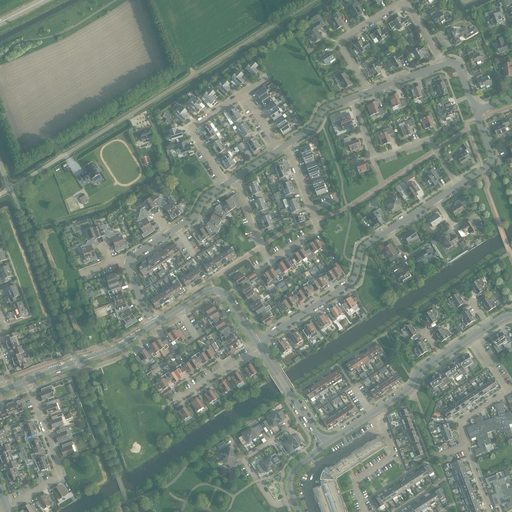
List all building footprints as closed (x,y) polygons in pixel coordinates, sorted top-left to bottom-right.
[(355,3),(348,8),(354,18),(361,14),(357,7),(360,5),(357,0),(356,0),(354,2),(355,3)] [(501,17),(504,16),(501,9),(498,11),(499,13),(494,15),(494,14),(489,15),(493,26),(501,23),(500,20),(502,19),(501,17)] [(429,13),(432,18),(435,23),(440,20),(442,24),(448,20),(444,15),(443,15),(441,12),(437,15),(434,10),(429,13)] [(335,18),(330,21),(336,30),(343,25),(338,18),(341,17),(338,11),(333,15),(335,18)] [(408,24),(405,19),(401,21),(399,17),(392,22),(394,25),(395,24),(399,30),(405,26),(408,24)] [(308,32),(314,43),(322,38),(317,30),(322,27),(316,18),(311,21),(315,27),(308,32)] [(447,31),(454,43),(456,42),(457,45),(461,42),(459,38),(463,35),(466,39),(478,32),(475,26),(468,31),(465,27),(458,31),(456,29),(454,30),(452,28),(447,31)] [(380,29),(372,34),(374,37),(375,36),(379,42),(385,38),(389,36),(385,31),(382,33),(380,29)] [(505,44),(502,38),(496,40),(498,46),(497,46),(500,54),(510,50),(507,43),(505,44)] [(360,54),(366,50),(370,47),(367,42),(363,44),(361,41),(354,45),(356,48),(357,48),(360,54)] [(415,58),(417,61),(424,57),(422,53),(425,51),(422,46),(418,48),(412,52),(416,58),(415,58)] [(467,51),(471,63),(476,61),(477,64),(484,62),(481,56),(480,57),(478,53),(474,55),(472,49),(467,51)] [(324,52),(319,56),(320,59),(322,58),(326,64),(330,62),(331,63),(336,61),(330,52),(326,55),(324,52)] [(403,59),(400,54),(396,56),(390,60),(394,66),(393,67),(395,70),(402,65),(400,61),(403,59)] [(368,60),(362,63),(365,69),(371,66),(368,60)] [(254,76),(258,71),(255,69),(258,66),(252,61),(245,69),(254,76)] [(375,64),(369,68),(373,74),(372,74),(374,77),(381,73),(379,69),(382,67),(379,62),(375,64)] [(239,86),(244,80),(241,78),(243,75),(238,71),(231,78),(239,86)] [(340,71),(333,76),(335,79),(338,78),(345,88),(351,84),(345,73),(342,75),(340,71)] [(475,75),(480,86),(485,84),(486,88),(492,86),(490,80),(488,80),(487,77),(482,78),(480,73),(475,75)] [(436,89),(439,96),(440,95),(441,96),(448,94),(443,81),(441,82),(440,79),(434,81),(435,85),(436,84),(438,88),(436,89)] [(225,95),(230,90),(227,87),(229,84),(224,80),(217,87),(225,95)] [(260,100),(268,94),(264,87),(255,93),(260,100)] [(418,87),(410,90),(414,100),(419,98),(421,100),(426,98),(424,92),(421,93),(418,87)] [(211,104),(216,99),(213,96),(215,94),(210,89),(203,97),(211,104)] [(268,94),(260,100),(265,107),(273,101),(268,94)] [(399,108),(407,105),(405,99),(399,101),(397,95),(388,98),(392,108),(398,106),(399,108)] [(197,113),(202,108),(199,105),(201,103),(196,98),(189,106),(197,113)] [(273,101),(265,107),(269,114),(278,109),(273,101)] [(443,114),(442,115),(444,121),(450,119),(449,115),(454,113),(449,102),(444,104),(446,109),(442,111),(443,114)] [(367,106),(368,109),(371,116),(376,114),(377,116),(386,113),(383,107),(378,109),(375,103),(367,106)] [(183,122),(188,117),(185,114),(187,112),(182,107),(175,115),(183,122)] [(230,118),(239,113),(235,108),(232,110),(230,108),(225,111),(230,118)] [(274,121),(282,116),(278,109),(269,114),(274,121)] [(431,112),(428,113),(429,116),(421,119),(425,129),(433,126),(431,119),(433,118),(431,112)] [(235,126),(240,122),(238,120),(242,118),(239,113),(230,118),(235,126)] [(343,131),(353,127),(350,119),(343,121),(341,115),(335,118),(338,126),(341,125),(343,131)] [(282,116),(274,121),(278,128),(287,123),(282,116)] [(398,125),(399,127),(403,137),(411,134),(409,127),(415,125),(412,119),(398,125)] [(498,135),(507,132),(505,128),(506,127),(510,125),(507,119),(502,121),(503,125),(494,128),(496,134),(497,134),(498,135)] [(204,135),(213,130),(208,122),(203,125),(205,128),(201,130),(204,135)] [(240,133),(248,128),(245,123),(242,125),(240,122),(235,126),(240,133)] [(287,123),(278,128),(283,135),(291,130),(287,123)] [(387,135),(393,133),(391,127),(383,130),(384,133),(378,135),(381,145),(390,142),(387,135)] [(172,140),(183,137),(180,130),(177,132),(175,128),(169,130),(172,140)] [(248,128),(240,133),(245,140),(250,137),(248,135),(252,133),(248,128)] [(143,131),(139,132),(141,140),(152,136),(149,129),(146,130),(143,131)] [(213,130),(204,135),(208,140),(211,138),(213,140),(218,137),(213,130)] [(218,137),(213,140),(214,143),(211,145),(214,150),(222,144),(218,137)] [(249,148),(258,142),(255,137),(251,140),(250,137),(245,140),(249,148)] [(351,152),(361,149),(358,140),(351,143),(349,137),(343,139),(346,147),(349,146),(351,152)] [(181,154),(192,151),(189,144),(186,146),(185,142),(178,144),(181,154)] [(258,142),(249,148),(254,155),(259,152),(258,150),(261,147),(258,142)] [(222,155),(227,152),(222,144),(214,150),(217,155),(221,153),(222,155)] [(302,156),(313,152),(313,151),(311,152),(309,145),(299,148),(302,156)] [(227,152),(222,155),(224,157),(220,160),(224,165),(232,159),(227,152)] [(305,164),(314,161),(312,154),(313,153),(313,152),(302,156),(305,164)] [(461,163),(469,158),(465,152),(457,157),(461,163)] [(232,159),(224,165),(227,170),(230,167),(232,170),(237,166),(232,159)] [(359,174),(369,170),(366,162),(359,164),(357,159),(351,161),(354,169),(357,168),(359,174)] [(314,161),(305,164),(308,172),(319,168),(318,167),(317,168),(314,161)] [(98,176),(90,163),(84,167),(87,171),(80,176),(84,182),(90,178),(92,180),(98,176)] [(276,174),(279,173),(286,170),(284,164),(280,166),(279,163),(273,165),(276,174)] [(319,168),(308,172),(311,180),(320,177),(318,169),(319,169),(319,168)] [(436,179),(438,178),(433,169),(428,172),(429,174),(428,175),(427,176),(428,177),(425,179),(431,188),(438,183),(436,180),(436,179)] [(286,170),(279,173),(276,174),(280,182),(285,180),(284,177),(288,176),(286,170)] [(314,188),(323,184),(325,184),(324,183),(323,183),(320,177),(311,180),(314,188)] [(250,190),(259,186),(256,178),(250,180),(252,183),(248,184),(250,190)] [(283,191),(292,187),(290,181),(286,183),(285,180),(280,182),(283,191)] [(418,195),(416,192),(419,190),(414,182),(409,185),(411,187),(406,191),(411,199),(418,195)] [(325,184),(323,184),(314,188),(317,196),(326,192),(324,185),(325,185),(325,184)] [(259,186),(250,190),(252,195),(256,194),(257,197),(262,195),(259,186)] [(286,199),(292,197),(290,194),(294,192),(292,187),(283,191),(286,199)] [(226,201),(231,210),(236,207),(237,209),(241,207),(236,194),(230,198),(226,201)] [(161,207),(163,198),(159,198),(157,199),(155,195),(152,197),(147,200),(153,208),(157,206),(158,206),(161,207)] [(262,195),(257,197),(258,200),(254,201),(256,207),(266,203),(262,195)] [(399,201),(396,196),(391,199),(392,202),(387,205),(389,209),(390,209),(392,212),(396,210),(396,211),(400,208),(396,203),(399,201)] [(140,210),(139,214),(148,215),(149,212),(148,211),(153,208),(147,200),(145,197),(140,199),(143,203),(140,205),(142,208),(140,210)] [(292,197),(286,199),(289,207),(299,204),(296,198),(293,200),(292,197)] [(464,210),(462,207),(467,203),(463,197),(454,203),(456,206),(451,209),(455,216),(464,210)] [(168,212),(176,206),(173,201),(173,202),(171,199),(168,201),(167,199),(163,198),(161,207),(164,208),(165,207),(168,212)] [(216,207),(226,216),(228,215),(227,213),(231,210),(226,201),(221,204),(216,207)] [(263,214),(269,212),(266,203),(256,207),(258,212),(262,211),(263,214)] [(299,204),(289,207),(292,216),(298,214),(297,211),(301,209),(299,204)] [(176,206),(168,212),(170,216),(172,219),(183,212),(181,209),(179,210),(176,206)] [(214,213),(211,217),(220,222),(223,217),(225,218),(226,216),(216,207),(213,212),(214,213)] [(377,220),(381,217),(377,210),(372,213),(373,214),(366,218),(372,227),(379,223),(377,220)] [(269,212),(263,214),(264,217),(260,218),(262,224),(272,220),(269,212)] [(141,229),(150,223),(147,219),(148,215),(139,214),(139,217),(140,219),(136,222),(138,224),(141,229)] [(298,214),(292,216),(295,224),(305,221),(303,215),(299,217),(298,214)] [(433,227),(439,223),(442,221),(437,214),(432,217),(432,218),(429,220),(433,227)] [(207,225),(217,234),(220,228),(218,227),(220,222),(211,217),(209,222),(208,222),(207,225)] [(272,220),(262,224),(264,229),(268,228),(269,231),(275,228),(272,220)] [(465,226),(461,228),(464,233),(468,231),(470,234),(471,233),(471,234),(472,234),(473,234),(474,234),(474,233),(475,233),(475,232),(475,231),(474,231),(477,229),(479,232),(484,229),(478,221),(473,224),(471,220),(464,225),(465,226)] [(150,223),(141,229),(144,233),(142,235),(144,238),(155,230),(153,227),(152,228),(150,223)] [(108,238),(111,232),(106,230),(105,225),(102,226),(101,226),(96,228),(100,237),(105,235),(105,236),(108,238)] [(200,230),(206,238),(210,235),(212,237),(217,234),(207,225),(204,226),(205,227),(200,230)] [(86,239),(94,243),(95,240),(95,239),(100,237),(96,228),(91,230),(91,228),(84,231),(87,237),(86,239)] [(206,238),(200,230),(196,233),(195,232),(192,234),(200,245),(203,243),(201,241),(206,238)] [(413,230),(409,233),(409,232),(403,236),(408,243),(411,240),(412,241),(418,237),(413,230)] [(111,232),(108,238),(111,239),(112,239),(114,244),(123,240),(121,235),(120,232),(115,234),(111,232)] [(458,241),(454,235),(450,238),(448,235),(442,239),(447,248),(454,244),(458,241)] [(94,243),(86,239),(88,241),(86,245),(81,246),(82,250),(84,255),(93,251),(92,246),(94,243)] [(313,242),(318,250),(321,248),(323,250),(326,247),(322,240),(320,242),(318,239),(313,242)] [(123,240),(114,244),(116,249),(115,249),(116,252),(129,248),(127,244),(125,245),(123,240)] [(460,243),(465,252),(468,250),(464,241),(460,243)] [(318,250),(313,242),(307,246),(309,249),(307,250),(312,258),(315,256),(313,253),(318,250)] [(170,247),(175,255),(180,252),(174,244),(170,247)] [(390,244),(383,249),(384,249),(383,250),(385,253),(386,253),(389,258),(388,258),(391,262),(397,257),(395,254),(396,254),(390,244)] [(165,250),(171,258),(175,255),(170,247),(165,250)] [(226,251),(231,259),(236,256),(230,248),(226,251)] [(430,259),(433,257),(431,254),(433,252),(430,248),(425,251),(424,250),(414,257),(419,266),(424,263),(422,261),(428,257),(430,259)] [(303,260),(304,262),(308,260),(309,262),(312,259),(312,258),(307,250),(304,252),(303,249),(297,252),(303,260)] [(161,253),(166,261),(171,258),(165,250),(161,253)] [(93,251),(84,255),(86,260),(83,261),(85,264),(91,262),(92,265),(97,262),(96,260),(97,259),(96,256),(95,256),(93,251)] [(221,254),(226,262),(231,259),(226,251),(221,254)] [(299,263),(303,260),(297,252),(292,256),(294,258),(292,260),(296,267),(300,265),(299,263)] [(156,256),(162,264),(166,261),(161,253),(156,256)] [(226,262),(221,254),(216,257),(222,265),(226,262)] [(152,259),(157,267),(162,264),(156,256),(152,259)] [(212,259),(217,268),(222,265),(216,257),(212,259)] [(147,262),(153,270),(157,267),(152,259),(147,262)] [(207,262),(213,271),(217,268),(212,259),(207,262)] [(291,267),(293,271),(297,268),(296,267),(292,260),(289,262),(287,259),(282,262),(287,270),(291,267)] [(143,265),(148,273),(153,270),(147,262),(143,265)] [(213,271),(207,262),(203,265),(208,274),(213,271)] [(287,270),(282,262),(277,265),(279,268),(277,270),(281,277),(285,274),(284,272),(287,270)] [(342,271),(337,263),(333,265),(335,268),(331,271),(336,278),(341,275),(339,272),(342,271)] [(3,264),(0,265),(0,273),(0,274),(10,271),(8,265),(4,267),(3,264)] [(392,270),(398,278),(401,284),(407,280),(405,277),(409,274),(406,268),(402,271),(401,269),(405,267),(403,264),(396,268),(392,270)] [(148,273),(143,265),(138,268),(143,276),(148,273)] [(195,270),(200,278),(205,275),(199,267),(195,270)] [(267,272),(272,280),(276,277),(279,282),(283,279),(281,277),(277,270),(274,271),(272,269),(267,272)] [(190,273),(195,281),(200,278),(195,270),(190,273)] [(2,283),(9,281),(11,280),(10,277),(12,276),(10,271),(0,274),(2,279),(1,280),(2,283)] [(322,273),(327,280),(329,279),(331,282),(336,278),(331,271),(327,273),(326,271),(322,273)] [(236,278),(234,279),(238,285),(241,283),(242,285),(249,281),(247,277),(245,278),(242,274),(241,275),(240,272),(235,276),(236,278)] [(264,278),(262,280),(266,287),(270,284),(268,282),(272,280),(267,272),(262,275),(264,278)] [(186,275),(191,284),(195,281),(190,273),(186,275)] [(316,280),(321,288),(326,285),(324,282),(327,280),(322,273),(318,276),(320,278),(316,280)] [(109,286),(118,282),(116,277),(117,277),(116,274),(103,278),(105,282),(107,281),(109,286)] [(191,284),(186,275),(181,279),(186,287),(191,284)] [(471,285),(474,289),(473,289),(476,292),(478,295),(484,290),(483,288),(484,287),(484,286),(484,285),(484,284),(484,283),(481,278),(471,285)] [(307,283),(309,286),(311,290),(314,289),(316,292),(321,288),(316,280),(312,283),(311,281),(307,283)] [(244,294),(252,289),(250,285),(252,284),(249,281),(242,285),(244,287),(241,289),(244,294)] [(109,295),(122,290),(121,287),(120,287),(118,282),(109,286),(110,291),(108,292),(109,295)] [(173,285),(178,293),(183,290),(178,282),(173,285)] [(8,294),(18,290),(16,285),(11,287),(10,283),(3,286),(5,289),(6,289),(8,294)] [(311,290),(309,286),(307,283),(303,286),(305,288),(301,290),(306,298),(311,295),(309,292),(311,290)] [(168,288),(174,296),(178,293),(173,285),(168,288)] [(277,287),(269,292),(271,295),(279,290),(277,287)] [(164,291),(169,299),(174,296),(168,288),(164,291)] [(292,293),(296,300),(299,299),(301,301),(306,298),(301,290),(299,288),(292,293)] [(252,289),(244,294),(248,300),(251,298),(252,300),(259,296),(257,292),(255,293),(252,289)] [(18,290),(8,294),(10,299),(8,299),(10,303),(16,300),(15,297),(19,296),(18,290)] [(113,297),(115,302),(124,299),(123,294),(122,290),(109,295),(111,298),(113,297)] [(159,294),(165,302),(169,299),(164,291),(159,294)] [(286,300),(291,308),(296,305),(294,302),(296,300),(292,293),(288,295),(289,297),(286,300)] [(458,308),(464,303),(463,301),(461,297),(460,297),(458,293),(448,300),(451,304),(452,305),(453,306),(454,306),(455,306),(456,305),(458,308)] [(155,297),(160,305),(165,302),(159,294),(155,297)] [(259,296),(252,300),(254,303),(251,304),(254,310),(262,304),(260,301),(262,299),(259,296)] [(160,305),(155,297),(150,300),(156,308),(160,305)] [(347,313),(350,311),(349,310),(356,306),(350,297),(344,301),(345,303),(342,305),(347,313)] [(489,311),(498,305),(496,301),(495,300),(494,299),(493,299),(492,299),(491,300),(490,300),(489,297),(482,301),(484,304),(486,308),(489,311)] [(114,308),(116,313),(128,307),(127,303),(126,304),(124,299),(115,302),(116,307),(114,308)] [(6,308),(11,306),(12,306),(14,311),(24,307),(22,302),(17,303),(16,300),(10,303),(5,304),(6,308)] [(291,308),(286,300),(282,303),(280,301),(277,303),(281,310),(284,308),(286,311),(291,308)] [(262,304),(254,310),(257,315),(260,313),(262,315),(269,311),(271,310),(268,306),(267,307),(266,307),(264,303),(262,304)] [(208,315),(216,310),(213,305),(210,306),(208,304),(201,308),(203,312),(205,311),(208,315)] [(336,318),(343,314),(337,306),(330,310),(332,312),(329,313),(334,321),(337,320),(336,318)] [(16,316),(15,316),(8,318),(10,323),(16,320),(23,317),(26,316),(25,313),(26,312),(24,307),(14,311),(16,316)] [(124,320),(132,314),(129,310),(130,309),(128,307),(116,313),(119,317),(121,315),(124,320)] [(437,313),(434,309),(424,315),(427,319),(429,323),(431,325),(437,321),(436,318),(437,317),(437,316),(437,315),(437,314),(437,313)] [(216,310),(208,315),(210,319),(208,320),(211,324),(218,319),(216,317),(219,315),(216,310)] [(465,327),(475,320),(473,316),(471,313),(470,313),(469,310),(462,314),(464,317),(463,318),(462,319),(462,320),(462,321),(463,322),(465,327)] [(269,311),(262,315),(263,318),(261,319),(264,325),(266,324),(267,326),(273,323),(271,320),(272,320),(269,316),(271,314),(269,311)] [(132,314),(124,320),(126,324),(124,326),(126,329),(137,321),(136,318),(135,319),(132,314)] [(323,327),(329,323),(324,314),(317,319),(318,320),(316,322),(321,330),(324,328),(323,327)] [(218,319),(211,324),(213,327),(215,326),(217,330),(219,329),(225,325),(222,320),(219,322),(218,319)] [(311,338),(312,338),(317,335),(317,333),(316,332),(316,331),(311,323),(304,327),(305,329),(303,331),(308,339),(310,337),(311,338)] [(219,329),(221,333),(219,335),(221,338),(228,334),(227,331),(230,330),(226,324),(225,325),(219,329)] [(411,338),(417,334),(416,331),(414,328),(413,328),(411,324),(401,330),(404,335),(405,335),(405,336),(406,336),(407,336),(408,336),(409,336),(409,335),(411,338)] [(442,342),(452,336),(449,331),(448,330),(447,330),(446,330),(445,330),(444,330),(443,330),(442,328),(435,332),(437,335),(439,338),(442,342)] [(170,333),(175,341),(179,338),(181,342),(185,339),(179,331),(177,332),(175,329),(170,333)] [(297,344),(303,340),(297,331),(291,336),(292,338),(289,339),(294,347),(297,345),(297,344)] [(7,345),(18,341),(16,336),(18,336),(17,332),(5,336),(7,339),(5,340),(7,345)] [(497,336),(503,344),(508,341),(509,344),(511,342),(509,337),(506,339),(502,332),(497,336)] [(164,341),(169,348),(172,345),(171,343),(175,341),(170,333),(164,336),(166,339),(164,341)] [(228,334),(221,338),(223,342),(226,341),(228,345),(236,340),(233,334),(230,336),(228,334)] [(503,344),(497,336),(492,339),(496,345),(494,347),(497,353),(502,350),(500,346),(503,344)] [(155,343),(160,350),(164,348),(165,350),(169,348),(164,341),(162,342),(160,339),(155,343)] [(236,340),(228,345),(230,349),(228,350),(231,354),(231,353),(234,351),(238,349),(236,347),(239,345),(236,340)] [(276,348),(281,356),(284,354),(283,353),(290,349),(284,340),(277,344),(279,346),(276,348)] [(11,350),(12,353),(23,349),(22,346),(20,347),(18,341),(7,345),(9,351),(11,350)] [(418,357),(428,351),(426,347),(424,343),(422,341),(415,345),(417,348),(416,349),(415,350),(415,351),(415,352),(416,353),(418,357)] [(149,350),(153,357),(157,355),(156,353),(160,350),(155,343),(149,346),(151,349),(149,350)] [(373,347),(379,355),(383,352),(378,344),(373,347)] [(203,350),(204,352),(209,360),(214,357),(212,354),(215,353),(210,345),(206,348),(205,348),(203,349),(203,350)] [(379,355),(373,347),(369,350),(374,358),(379,355)] [(11,357),(13,362),(24,358),(22,353),(24,352),(23,349),(12,353),(13,356),(11,357)] [(153,357),(149,350),(146,352),(145,349),(139,352),(140,354),(138,356),(142,361),(144,360),(148,358),(150,360),(153,357)] [(364,353),(370,361),(374,358),(369,350),(364,353)] [(195,355),(200,362),(202,361),(204,364),(209,360),(204,352),(200,355),(199,353),(195,355)] [(360,356),(365,364),(370,361),(364,353),(360,356)] [(463,358),(469,366),(474,363),(475,366),(478,364),(475,359),(472,360),(468,354),(463,358)] [(189,362),(194,370),(199,367),(197,364),(200,362),(195,355),(191,358),(193,360),(189,362)] [(355,359),(360,367),(365,364),(360,356),(355,359)] [(24,358),(13,362),(15,368),(17,367),(18,370),(29,366),(28,363),(26,363),(24,358)] [(460,369),(463,374),(466,372),(464,369),(469,366),(463,358),(458,361),(462,367),(460,369)] [(351,362),(356,370),(360,367),(355,359),(351,362)] [(180,365),(184,372),(187,371),(189,373),(194,370),(189,362),(187,360),(180,365)] [(356,370),(351,362),(346,365),(351,373),(356,370)] [(257,374),(260,372),(254,364),(252,366),(251,364),(244,368),(250,377),(256,373),(257,374)] [(448,367),(454,376),(459,373),(460,375),(463,374),(460,369),(457,370),(453,364),(448,367)] [(172,370),(179,380),(184,377),(182,374),(184,372),(180,365),(172,370)] [(445,378),(448,383),(451,382),(449,379),(454,376),(448,367),(443,371),(447,377),(445,378)] [(165,375),(169,382),(172,380),(174,383),(179,380),(172,370),(165,375)] [(332,374),(337,382),(342,379),(337,371),(332,374)] [(244,383),(246,381),(241,373),(239,374),(238,373),(231,377),(236,386),(243,381),(244,383)] [(392,376),(397,384),(402,381),(397,373),(392,376)] [(327,377),(332,385),(337,382),(332,374),(327,377)] [(433,377),(439,386),(444,383),(445,385),(448,383),(445,378),(442,380),(438,374),(433,377)] [(169,382),(165,375),(161,377),(162,379),(158,382),(159,383),(157,384),(160,390),(162,388),(164,390),(169,386),(167,384),(169,382)] [(397,384),(392,376),(388,379),(393,387),(397,384)] [(332,385),(327,377),(323,380),(328,388),(332,385)] [(439,386),(433,377),(428,380),(432,387),(430,388),(433,393),(436,391),(434,389),(439,386)] [(489,381),(494,389),(499,386),(494,378),(489,381)] [(388,390),(393,387),(388,379),(383,382),(388,390)] [(323,391),(328,388),(323,380),(318,383),(323,391)] [(230,391),(233,389),(228,381),(225,383),(224,381),(218,386),(223,394),(230,390),(230,391)] [(490,392),(494,389),(489,381),(484,384),(490,392)] [(384,393),(388,390),(383,382),(379,385),(384,393)] [(319,394),(323,391),(318,383),(314,386),(319,394)] [(480,387),(485,395),(490,392),(484,384),(480,387)] [(53,389),(51,385),(41,389),(42,392),(41,395),(43,400),(53,396),(51,389),(53,389)] [(374,388),(379,396),(384,393),(379,385),(374,388)] [(309,389),(314,397),(319,394),(314,386),(309,389)] [(475,390),(481,398),(485,395),(480,387),(475,390)] [(379,396),(374,388),(370,391),(375,399),(379,396)] [(314,397),(309,389),(305,392),(310,400),(314,397)] [(217,400),(220,398),(215,390),(212,392),(211,390),(204,394),(210,403),(216,399),(217,400)] [(471,393),(476,401),(481,398),(475,390),(471,393)] [(466,396),(471,404),(476,401),(471,393),(466,396)] [(462,399),(467,407),(471,404),(466,396),(462,399)] [(56,403),(58,403),(57,399),(46,403),(47,406),(46,409),(48,414),(59,410),(56,403)] [(204,408),(207,407),(201,399),(199,400),(198,399),(191,403),(197,412),(203,407),(204,408)] [(457,402),(462,410),(467,407),(462,399),(457,402)] [(10,403),(14,413),(14,414),(19,412),(20,414),(23,413),(19,402),(16,403),(16,401),(10,403)] [(453,405),(458,413),(462,410),(457,402),(453,405)] [(5,407),(2,408),(6,419),(10,418),(9,416),(14,414),(14,413),(10,403),(5,405),(5,407)] [(346,406),(351,414),(356,411),(351,403),(346,406)] [(496,423),(502,421),(507,419),(505,414),(501,403),(495,405),(499,416),(494,418),(496,423)] [(400,421),(401,420),(405,419),(404,416),(408,414),(406,409),(404,405),(398,409),(399,412),(398,412),(400,417),(399,418),(399,419),(399,420),(400,421)] [(448,408),(453,416),(458,413),(453,405),(448,408)] [(342,409),(347,417),(351,414),(346,406),(342,409)] [(449,419),(453,416),(448,408),(446,406),(443,408),(443,410),(443,411),(449,419)] [(191,417),(193,415),(188,407),(186,409),(185,407),(178,412),(183,420),(190,416),(191,417)] [(337,412),(342,420),(347,417),(342,409),(337,412)] [(271,415),(277,424),(280,422),(281,423),(282,423),(283,422),(284,421),(283,420),(287,418),(282,410),(278,412),(279,413),(277,414),(276,411),(273,413),(273,414),(271,415)] [(333,415),(338,423),(342,420),(337,412),(333,415)] [(502,421),(506,433),(511,430),(509,425),(511,423),(511,415),(511,412),(505,414),(507,419),(502,421)] [(61,417),(63,417),(62,413),(51,417),(52,420),(51,423),(53,428),(64,424),(61,417)] [(405,419),(401,420),(403,426),(411,422),(408,414),(404,416),(405,419)] [(277,424),(271,415),(270,416),(269,416),(266,417),(268,420),(267,421),(266,420),(263,422),(268,430),(271,428),(272,428),(273,429),(274,428),(275,426),(274,426),(277,424)] [(328,418),(333,426),(338,423),(333,415),(328,418)] [(477,424),(472,426),(474,432),(480,430),(485,427),(483,422),(481,416),(475,419),(477,424)] [(333,426),(328,418),(323,421),(329,429),(333,426)] [(488,420),(493,431),(498,429),(500,435),(506,433),(502,421),(496,423),(494,418),(488,420)] [(24,426),(26,431),(35,428),(33,422),(32,423),(30,420),(19,424),(21,427),(24,426)] [(480,430),(484,441),(489,438),(487,433),(493,431),(488,420),(483,422),(485,427),(480,430)] [(403,426),(405,431),(409,429),(410,432),(414,431),(411,422),(403,426)] [(439,427),(441,432),(450,429),(448,423),(439,427)] [(247,431),(253,440),(256,438),(256,439),(257,439),(259,438),(259,437),(259,436),(262,434),(257,426),(253,428),(254,429),(253,430),(251,427),(248,429),(248,430),(247,431)] [(474,432),(472,426),(466,428),(471,439),(476,437),(478,443),(484,441),(480,430),(474,432)] [(24,438),(26,441),(37,437),(36,434),(37,433),(35,428),(26,431),(24,432),(26,437),(24,438)] [(72,438),(69,431),(68,431),(67,428),(65,428),(61,430),(56,431),(58,434),(56,437),(58,443),(72,438)] [(406,434),(408,439),(416,436),(414,431),(410,432),(409,429),(405,431),(404,431),(404,432),(404,433),(405,434),(406,434)] [(450,429),(441,432),(443,437),(452,434),(450,429)] [(253,440),(247,431),(245,432),(244,432),(242,433),(243,436),(242,437),(242,436),(238,438),(243,446),(247,444),(247,445),(248,445),(250,444),(250,442),(253,440)] [(288,441),(294,450),(296,449),(297,449),(299,447),(297,445),(298,444),(299,445),(302,442),(297,434),(294,437),(294,436),(293,436),(291,437),(291,438),(291,439),(288,441)] [(452,434),(443,437),(445,442),(454,439),(452,434)] [(346,511),(346,509),(344,506),(339,495),(340,494),(339,490),(337,487),(335,481),(336,480),(334,477),(384,446),(385,448),(387,447),(386,445),(385,445),(379,435),(376,437),(375,437),(371,439),(368,442),(369,442),(363,446),(363,445),(359,447),(356,450),(328,469),(325,464),(324,465),(323,466),(321,468),(320,469),(319,470),(319,472),(318,473),(317,475),(317,477),(317,478),(316,480),(315,480),(315,482),(315,484),(315,486),(316,488),(312,489),(314,495),(315,499),(317,503),(320,511),(346,511)] [(416,436),(408,439),(410,444),(409,444),(409,445),(409,446),(409,447),(410,447),(411,447),(415,445),(414,442),(418,441),(416,436)] [(30,449),(32,448),(41,445),(39,439),(38,440),(37,437),(26,441),(27,444),(28,444),(30,449)] [(489,438),(484,441),(478,443),(480,448),(474,450),(477,456),(488,452),(486,446),(491,444),(489,438)] [(0,450),(11,446),(9,443),(6,444),(4,439),(0,440),(0,450)] [(294,450),(288,441),(285,442),(283,442),(282,443),(282,444),(282,445),(279,447),(284,454),(287,452),(287,451),(288,451),(290,453),(292,452),(292,451),(294,450)] [(415,445),(411,447),(413,452),(421,449),(418,441),(414,442),(415,445)] [(72,446),(73,445),(72,442),(62,446),(63,448),(61,451),(63,457),(74,453),(72,446)] [(224,459),(233,453),(232,451),(232,450),(231,448),(228,450),(227,448),(228,448),(226,444),(218,449),(220,453),(219,453),(219,454),(220,456),(221,456),(222,456),(224,459)] [(31,455),(32,458),(43,454),(42,451),(43,450),(41,445),(32,448),(34,453),(31,455)] [(11,446),(0,450),(0,452),(1,454),(0,453),(0,456),(1,460),(12,456),(10,450),(12,450),(11,446)] [(421,449),(413,452),(415,457),(414,458),(413,458),(414,459),(414,460),(415,460),(416,460),(424,457),(421,449)] [(233,453),(224,459),(226,462),(225,462),(225,463),(226,465),(227,465),(228,465),(230,468),(238,463),(236,460),(235,460),(234,459),(237,457),(235,455),(234,454),(233,453)] [(43,454),(32,458),(33,461),(35,460),(37,466),(48,462),(46,456),(44,457),(43,454)] [(266,460),(272,469),(273,468),(274,468),(277,467),(275,464),(276,463),(277,464),(280,462),(275,454),(272,456),(271,455),(270,455),(269,456),(268,458),(269,458),(266,460)] [(12,456),(1,460),(3,465),(5,465),(6,467),(17,463),(16,460),(14,461),(12,456)] [(272,469),(266,460),(263,462),(262,461),(261,461),(259,462),(259,463),(260,464),(256,466),(261,474),(265,472),(264,471),(266,470),(267,473),(270,471),(270,470),(272,469)] [(453,470),(466,465),(465,463),(463,464),(461,460),(451,463),(453,470)] [(48,462),(37,466),(39,471),(37,471),(38,475),(49,471),(48,468),(50,467),(48,462)] [(17,463),(6,467),(7,470),(5,471),(7,476),(18,472),(16,467),(18,467),(17,463)] [(424,468),(429,475),(433,472),(428,465),(424,468)] [(466,465),(453,470),(455,476),(466,472),(464,468),(467,467),(466,465)] [(419,471),(424,478),(428,475),(429,475),(424,468),(419,471)] [(424,478),(419,471),(415,474),(419,481),(424,478)] [(18,472),(7,476),(9,482),(11,481),(12,484),(23,480),(22,477),(20,478),(18,472)] [(466,472),(455,476),(458,481),(470,477),(470,475),(467,476),(466,472)] [(493,483),(495,488),(500,486),(506,484),(505,481),(510,479),(509,477),(509,476),(508,473),(504,474),(506,478),(499,480),(496,475),(485,479),(487,485),(493,483)] [(410,477),(415,484),(419,481),(415,474),(410,477)] [(415,484),(410,477),(406,480),(410,487),(415,484)] [(470,477),(458,481),(460,487),(470,484),(469,480),(471,479),(470,477)] [(406,490),(410,487),(406,480),(401,483),(406,490)] [(401,493),(406,490),(401,483),(397,486),(401,493)] [(462,493),(475,489),(474,487),(472,487),(470,484),(460,487),(462,493)] [(500,486),(505,497),(510,495),(511,500),(511,487),(508,489),(506,484),(500,486)] [(59,499),(68,494),(64,486),(61,487),(58,487),(53,489),(59,499)] [(392,489),(397,496),(401,493),(397,486),(392,489)] [(499,499),(505,497),(500,486),(495,488),(497,493),(491,495),(496,507),(501,505),(499,499)] [(388,491),(392,499),(397,496),(392,489),(388,491)] [(440,499),(441,501),(446,498),(439,489),(435,492),(440,499)] [(475,489),(462,493),(464,499),(475,495),(473,491),(476,491),(475,489)] [(383,494),(388,502),(392,499),(388,491),(383,494)] [(430,495),(435,502),(439,499),(440,499),(435,492),(434,492),(435,492),(430,495)] [(388,502),(383,494),(379,497),(378,497),(385,508),(385,507),(383,504),(388,502)] [(44,509),(53,503),(48,495),(46,497),(42,496),(38,499),(44,509)] [(426,498),(430,505),(435,502),(430,495),(426,498)] [(475,495),(464,499),(466,505),(479,500),(478,499),(476,499),(475,495)] [(499,499),(501,505),(506,503),(509,508),(511,506),(511,500),(510,495),(505,497),(499,499)] [(374,504),(376,504),(379,508),(380,509),(381,509),(382,510),(385,508),(378,497),(374,500),(374,501),(373,502),(374,504)] [(421,501),(426,508),(430,505),(426,498),(421,501)] [(479,500),(466,505),(469,511),(479,507),(478,503),(480,502),(479,500)] [(426,508),(421,501),(417,504),(421,511),(426,508)]
